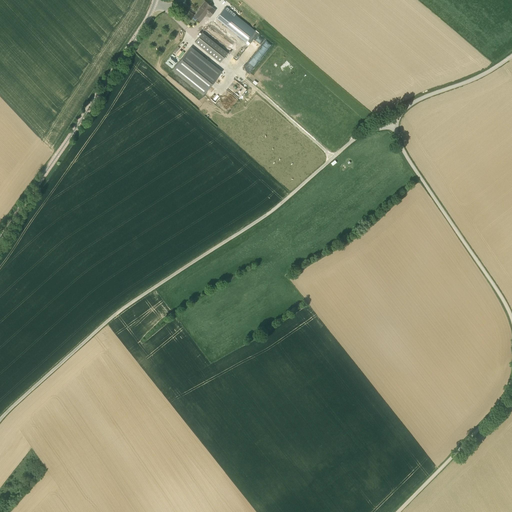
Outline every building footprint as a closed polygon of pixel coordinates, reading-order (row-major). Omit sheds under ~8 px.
[(215,10),(211,7),(212,7),(205,1),(201,6),(199,9),(200,9),(195,16),(198,18),(197,20),(199,22),(206,14),(209,17),(215,10)] [(249,26),(225,7),(216,18),(240,38),(249,26)] [(228,52),(236,43),(210,23),(203,32),(228,52)] [(220,62),(228,52),(203,32),(195,42),(220,62)] [(260,34),(240,59),(246,63),(265,38),(260,34)] [(190,47),(173,69),(204,94),(221,73),(190,47)] [(228,89),(239,98),(247,89),(236,80),(228,89)]
